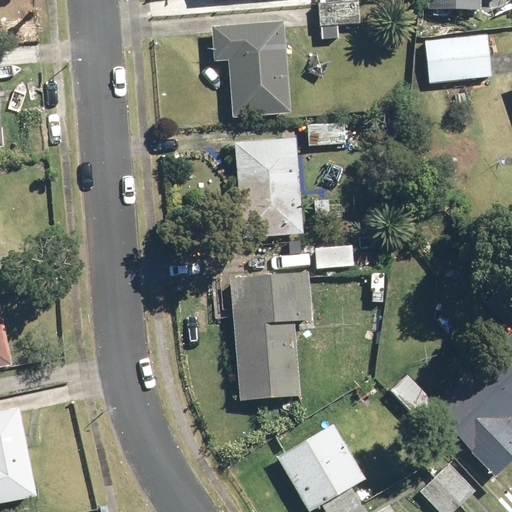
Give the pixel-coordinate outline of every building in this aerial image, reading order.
[(360,1),(317,3),(319,41),(341,40),(340,28),(351,28),(351,22),(360,22),(360,1)] [(235,118),(292,113),(284,24),(228,29),(235,118)] [(427,49),(431,85),(492,78),(488,43),(427,49)] [(352,124),(310,125),(310,146),(353,145),(352,124)] [(296,141),(232,145),(238,235),(302,231),(296,141)] [(354,245),(316,247),(317,268),(355,266),(354,245)] [(232,281),(245,401),(302,394),(289,275),(232,281)] [(511,337),(434,413),(497,477),(511,462),(511,337)] [(405,372),(388,391),(420,421),(438,403),(405,372)] [(25,410),(0,414),(0,502),(35,498),(34,485),(41,484),(25,410)] [(332,431),(285,455),(311,505),(358,480),(332,431)] [(453,463),(420,493),(437,511),(457,511),(480,492),(453,463)]
